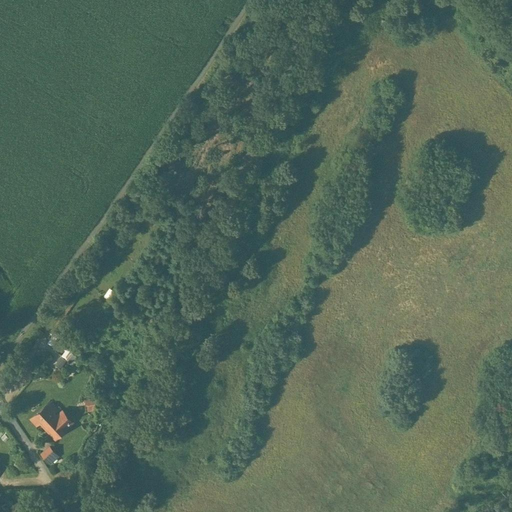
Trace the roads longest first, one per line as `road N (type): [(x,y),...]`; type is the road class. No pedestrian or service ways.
road 1 (unclassified): [(97,511),(314,0)]
road 2 (track): [(69,511),(0,407)]
